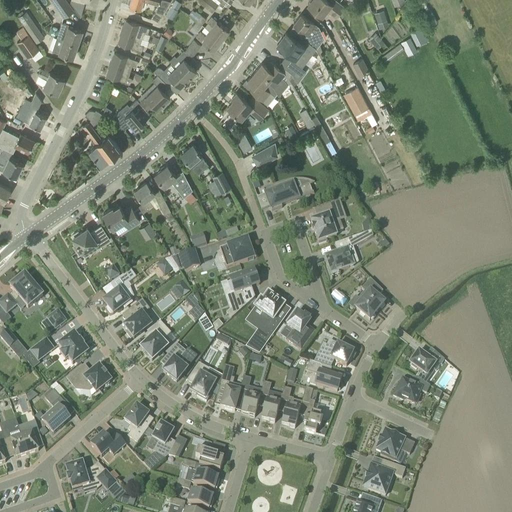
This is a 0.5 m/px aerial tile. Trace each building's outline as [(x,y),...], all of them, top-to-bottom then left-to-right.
[(51,0),(64,17),(74,11),(66,0),(51,0)] [(170,1),(165,0),(128,0),(127,3),(130,5),(129,6),(141,9),(143,1),(158,5),(156,11),(151,18),(159,21),(170,1)] [(219,3),(214,0),(200,0),(199,3),(212,13),(219,3)] [(311,0),(308,4),(316,10),(323,16),(327,11),(336,18),(345,6),(336,0),(329,0),(328,1),(326,0),(311,0)] [(423,0),(415,0),(421,11),(428,8),(423,0)] [(174,2),(171,6),(177,10),(180,5),(174,2)] [(83,8),(71,5),(81,17),(83,8)] [(166,15),(172,19),(178,10),(177,10),(171,6),(166,15)] [(374,14),(378,23),(387,20),(384,10),(374,14)] [(18,14),(19,16),(18,17),(36,43),(44,38),(26,12),(24,13),(22,11),(18,14)] [(193,11),(189,15),(189,16),(197,21),(201,25),(206,18),(199,13),(196,11),(195,12),(193,11)] [(432,11),(424,15),(429,26),(437,22),(437,21),(432,11)] [(320,31),(319,27),(314,24),(301,14),(293,23),(294,24),(304,32),(301,36),(313,46),(318,40),(315,38),(320,31)] [(208,22),(204,27),(222,40),(229,30),(212,16),(209,20),(208,20),(207,22),(208,22)] [(148,34),(150,28),(126,20),(122,31),(142,39),(144,33),(148,34)] [(197,31),(201,25),(197,21),(192,27),(197,31)] [(57,37),(78,44),(82,30),(68,25),(69,24),(62,22),(57,37)] [(428,40),(422,26),(410,32),(416,46),(428,40)] [(39,49),(23,27),(16,32),(22,39),(17,43),(28,58),(39,49)] [(214,50),(222,40),(204,27),(201,31),(200,31),(196,37),(214,50)] [(163,33),(170,38),(172,35),(172,31),(168,28),(163,33)] [(118,43),(141,51),(143,46),(140,45),(142,39),(122,31),(118,43)] [(313,46),(301,36),(298,40),(288,33),(286,32),(277,45),(289,54),(280,65),(293,75),(299,66),(314,47),(313,46)] [(375,32),(368,39),(377,49),(385,42),(375,32)] [(161,36),(158,43),(164,46),(168,39),(161,36)] [(57,37),(56,37),(52,51),(73,58),(78,44),(57,37)] [(410,37),(400,42),(407,55),(416,50),(410,37)] [(194,40),(185,51),(193,57),(201,46),(194,40)] [(380,57),(385,63),(404,49),(399,43),(380,57)] [(175,67),(189,79),(190,80),(194,76),(192,75),(196,71),(189,64),(195,59),(184,51),(176,58),(174,56),(169,60),(171,63),(175,67)] [(136,66),(138,61),(114,52),(110,64),(131,71),(133,65),(136,66)] [(362,58),(352,64),(359,76),(369,70),(362,58)] [(285,75),(282,71),(273,63),(269,68),(262,62),(255,71),(274,88),(277,93),(279,96),(288,85),(285,81),(282,78),(285,75)] [(131,71),(110,64),(106,76),(130,84),(132,78),(128,77),(131,71)] [(157,68),(153,71),(157,75),(168,86),(173,80),(180,87),(189,79),(175,67),(168,75),(162,69),(159,68),(157,68)] [(47,79),(43,87),(58,94),(64,79),(41,69),(38,75),(47,79)] [(249,90),(250,90),(262,101),(267,105),(277,93),(274,88),(255,71),(248,79),(255,85),(250,90),(250,89),(249,90)] [(168,86),(157,75),(152,80),(157,86),(141,101),(148,108),(152,104),(158,110),(170,98),(164,92),(170,87),(168,86)] [(293,75),(288,78),(293,86),(297,83),(293,75)] [(357,87),(343,94),(355,115),(368,108),(357,87)] [(247,102),(244,99),(237,92),(232,98),(234,100),(227,107),(242,119),(249,112),(259,120),(269,109),(253,95),(247,102)] [(25,98),(16,117),(25,121),(40,129),(46,116),(36,111),(42,101),(36,93),(31,101),(25,98)] [(150,115),(143,107),(137,100),(129,106),(132,110),(124,117),(135,130),(144,122),(142,121),(150,115)] [(306,108),(299,112),(303,118),(309,114),(306,108)] [(94,145),(89,149),(101,164),(109,158),(119,150),(122,153),(123,152),(107,134),(101,139),(92,126),(101,120),(106,116),(96,110),(94,111),(93,110),(92,110),(91,110),(90,111),(90,110),(85,114),(90,120),(89,122),(88,121),(83,126),(93,139),(91,141),(94,145)] [(330,141),(316,116),(312,118),(326,143),(330,141)] [(34,140),(21,133),(19,136),(3,128),(0,134),(0,146),(3,148),(12,152),(13,153),(16,146),(28,152),(34,140)] [(297,134),(294,129),(287,133),(290,138),(297,134)] [(248,140),(239,145),(243,153),(253,147),(248,140)] [(198,174),(204,169),(209,165),(201,156),(203,155),(193,143),(181,154),(192,167),(198,174)] [(274,143),(258,152),(252,156),(258,166),(264,163),(277,156),(274,143)] [(3,148),(0,154),(0,168),(3,170),(3,171),(16,177),(23,164),(16,160),(17,159),(10,156),(12,152),(3,148)] [(183,198),(184,197),(190,205),(196,199),(191,192),(193,191),(182,171),(176,176),(167,165),(155,175),(164,186),(170,181),(183,198)] [(222,172),(213,176),(221,192),(230,188),(222,172)] [(149,198),(153,194),(164,214),(165,214),(169,222),(174,219),(170,211),(159,189),(155,192),(146,182),(135,191),(144,202),(138,206),(143,213),(144,212),(154,204),(149,198)] [(298,190),(295,182),(274,189),(275,192),(265,196),(266,199),(259,201),(257,197),(257,198),(262,211),(270,208),(272,213),(282,209),(281,207),(314,194),(314,193),(313,194),(310,186),(298,190)] [(0,184),(0,206),(2,201),(4,202),(10,189),(0,184)] [(378,184),(370,186),(373,195),(380,193),(378,184)] [(340,221),(341,220),(344,215),(340,203),(315,211),(318,219),(311,222),(319,245),(326,243),(326,241),(336,237),(335,234),(343,231),(340,221)] [(103,213),(112,228),(123,222),(127,229),(140,222),(131,207),(123,211),(119,205),(114,209),(113,207),(103,213)] [(149,222),(138,229),(146,240),(156,234),(149,222)] [(87,228),(86,229),(82,232),(79,233),(78,231),(71,235),(73,237),(77,243),(73,246),(77,251),(78,254),(82,252),(90,247),(93,251),(110,240),(106,235),(101,226),(90,233),(89,231),(88,229),(87,228)] [(225,232),(217,235),(220,241),(227,238),(225,233),(225,232)] [(325,257),(325,258),(329,269),(331,275),(331,281),(332,281),(332,278),(332,276),(339,274),(338,272),(353,266),(349,253),(353,252),(352,250),(364,243),(373,237),(368,233),(334,245),(337,253),(325,257)] [(196,237),(190,239),(193,249),(194,248),(199,247),(196,237)] [(247,240),(219,250),(226,270),(254,260),(249,246),(248,247),(246,241),(247,241),(247,240)] [(170,251),(172,258),(180,255),(178,251),(176,251),(175,248),(170,251)] [(185,270),(185,272),(199,267),(194,251),(180,256),(177,257),(172,258),(180,272),(185,270)] [(173,271),(165,261),(164,260),(156,266),(164,277),(173,271)] [(119,276),(114,268),(105,274),(110,282),(119,276)] [(251,289),(257,287),(259,286),(257,280),(254,273),(246,275),(246,274),(240,276),(240,278),(230,282),(235,295),(227,298),(231,310),(230,311),(226,314),(231,320),(255,299),(255,298),(247,305),(243,300),(245,299),(244,298),(242,292),(251,289)] [(28,309),(43,297),(32,284),(25,275),(16,282),(10,288),(14,293),(9,297),(8,296),(0,303),(0,306),(7,315),(16,307),(14,304),(19,299),(28,309)] [(103,303),(106,307),(108,308),(106,310),(110,314),(112,314),(113,315),(123,308),(125,309),(132,304),(129,297),(125,299),(122,295),(131,288),(128,284),(130,282),(125,275),(110,286),(115,293),(103,303)] [(348,306),(354,311),(354,312),(356,310),(370,322),(375,315),(376,315),(376,314),(378,311),(379,312),(379,311),(385,304),(378,298),(383,292),(370,280),(361,290),(364,292),(358,299),(355,297),(348,306)] [(182,282),(178,285),(186,295),(190,292),(182,283),(182,282)] [(277,300),(278,299),(269,293),(263,302),(262,300),(256,309),(258,310),(258,311),(265,316),(260,323),(266,327),(263,330),(257,339),(267,346),(283,323),(282,322),(277,318),(285,307),(285,306),(277,300)] [(197,304),(191,297),(190,296),(185,301),(193,311),(198,307),(199,306),(197,304)] [(142,301),(129,311),(133,317),(132,318),(134,320),(124,327),(128,333),(126,334),(131,340),(132,339),(133,340),(147,330),(151,327),(146,320),(143,316),(150,310),(142,301)] [(47,320),(55,330),(65,323),(58,312),(47,320)] [(309,319),(305,316),(304,316),(304,317),(297,313),(286,328),(293,332),(286,341),(301,351),(315,333),(307,328),(311,323),(309,321),(310,320),(309,319)] [(205,315),(198,323),(201,327),(209,322),(205,315)] [(218,321),(213,326),(217,333),(223,327),(218,321)] [(149,341),(140,349),(152,362),(167,348),(161,342),(170,334),(159,323),(145,336),(149,341)] [(7,331),(0,337),(9,349),(17,342),(7,331)] [(73,365),(88,353),(83,346),(84,346),(80,341),(79,341),(74,334),(58,346),(73,365)] [(228,347),(230,342),(218,336),(216,341),(228,347)] [(30,352),(38,363),(54,351),(46,340),(30,352)] [(177,345),(160,364),(161,365),(163,362),(169,366),(163,373),(177,383),(187,370),(178,363),(186,352),(177,345)] [(320,351),(314,363),(330,369),(334,361),(346,367),(353,353),(347,350),(347,348),(340,345),(339,346),(337,345),(334,351),(327,347),(324,353),(320,351)] [(245,348),(241,352),(245,358),(250,354),(245,348)] [(443,362),(434,354),(429,361),(419,353),(418,354),(417,353),(414,358),(415,359),(410,365),(412,366),(411,367),(416,371),(417,370),(427,377),(432,370),(436,372),(443,362)] [(286,360),(283,367),(289,370),(292,363),(286,360)] [(330,369),(314,363),(310,362),(306,372),(318,376),(315,386),(337,393),(338,391),(340,391),(341,386),(340,385),(341,380),(327,375),(329,369),(331,370),(331,369),(330,369)] [(209,371),(199,365),(187,382),(194,386),(191,393),(198,397),(197,398),(206,403),(209,398),(207,398),(210,393),(214,385),(216,383),(205,377),(209,371)] [(83,399),(93,390),(96,394),(105,387),(106,387),(109,385),(109,383),(111,381),(99,366),(90,373),(84,366),(67,380),(75,390),(83,399)] [(225,367),(224,373),(222,378),(220,386),(227,387),(221,408),(221,409),(235,412),(235,411),(240,391),(241,387),(234,385),(234,384),(233,383),(234,379),(232,379),(234,370),(225,367)] [(254,419),(258,407),(260,397),(260,396),(262,392),(253,390),(249,388),(251,380),(248,380),(244,378),(241,387),(240,391),(247,393),(242,413),(241,414),(248,416),(248,417),(254,419)] [(397,391),(396,391),(393,397),(402,401),(404,400),(415,405),(417,405),(420,398),(418,397),(420,392),(426,395),(430,387),(414,378),(411,384),(402,380),(397,391)] [(260,396),(260,397),(267,398),(261,420),(269,421),(268,423),(275,424),(281,402),(280,402),(280,404),(267,401),(271,386),(264,384),(262,392),(260,396)] [(214,385),(210,393),(217,396),(219,388),(214,385)] [(301,407),(300,410),(292,407),(293,401),(289,399),(291,391),(284,389),(280,402),(281,402),(287,404),(282,425),(289,427),(288,428),(295,430),(301,407)] [(301,407),(308,409),(303,429),(305,429),(304,432),(316,435),(317,429),(320,429),(321,422),(319,422),(321,416),(312,413),(315,403),(310,402),(313,391),(306,389),(301,407)] [(44,399),(55,411),(41,423),(53,436),(70,420),(66,416),(71,411),(53,391),(44,399)] [(437,391),(434,398),(439,401),(442,394),(437,391)] [(131,427),(128,431),(131,433),(128,437),(138,444),(144,436),(148,430),(149,429),(142,424),(149,416),(147,414),(148,413),(143,409),(142,411),(136,407),(130,416),(128,415),(124,420),(126,421),(125,423),(131,427)] [(169,440),(175,430),(169,427),(167,429),(159,424),(155,431),(157,431),(152,440),(158,443),(153,453),(154,453),(143,464),(151,472),(165,460),(168,457),(175,444),(169,440)] [(32,434),(21,438),(28,456),(38,452),(37,446),(43,444),(37,429),(31,432),(32,434)] [(144,436),(149,439),(153,433),(148,430),(144,436)] [(409,456),(415,445),(385,431),(382,439),(380,438),(378,443),(379,444),(376,451),(381,454),(380,457),(400,466),(406,454),(409,456)] [(9,456),(4,441),(1,434),(0,434),(0,465),(5,463),(3,458),(9,456)] [(101,458),(109,452),(113,457),(126,446),(116,435),(109,442),(103,435),(91,446),(101,458)] [(17,459),(28,456),(21,438),(11,441),(10,439),(4,441),(9,456),(15,454),(17,459)] [(175,444),(168,457),(175,459),(181,447),(175,444)] [(201,459),(199,466),(220,472),(224,459),(210,455),(211,453),(198,449),(195,457),(201,459)] [(184,461),(182,468),(189,470),(195,472),(197,465),(184,461)] [(364,480),(366,480),(363,489),(385,497),(393,476),(402,479),(405,470),(383,462),(380,469),(371,466),(368,475),(366,474),(364,480)] [(107,492),(108,492),(117,502),(126,494),(117,484),(116,484),(97,464),(105,473),(99,478),(91,469),(85,471),(82,464),(74,466),(72,464),(66,469),(68,476),(67,477),(68,483),(70,483),(73,493),(82,490),(81,488),(89,486),(89,485),(94,483),(97,481),(107,492)] [(193,485),(214,491),(215,490),(217,490),(219,481),(218,480),(218,479),(197,472),(197,473),(195,472),(189,470),(185,483),(191,484),(193,485)] [(114,472),(109,476),(114,482),(119,477),(114,472)] [(127,487),(135,480),(132,475),(123,483),(127,487)] [(178,481),(176,487),(189,491),(191,484),(185,483),(178,481)] [(188,504),(209,510),(209,509),(211,509),(214,500),(212,499),(212,498),(191,491),(188,504)] [(121,504),(127,506),(127,505),(129,498),(123,497),(117,503),(121,504)] [(365,505),(358,502),(354,511),(378,511),(382,502),(368,497),(365,505)] [(129,498),(127,505),(134,507),(136,500),(129,498)] [(189,511),(186,511),(183,510),(185,503),(173,500),(171,507),(179,509),(178,511),(189,511)]
